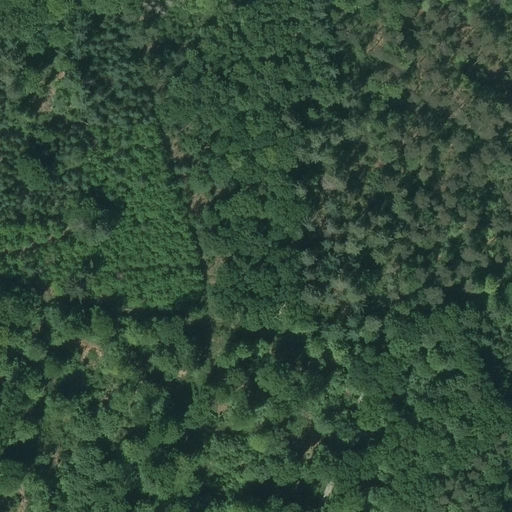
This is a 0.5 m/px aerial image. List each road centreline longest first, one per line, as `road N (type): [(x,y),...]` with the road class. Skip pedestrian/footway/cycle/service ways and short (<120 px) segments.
road 1 (track): [(0,294),(365,340),(385,358)]
road 2 (track): [(511,299),(375,363),(321,511)]
